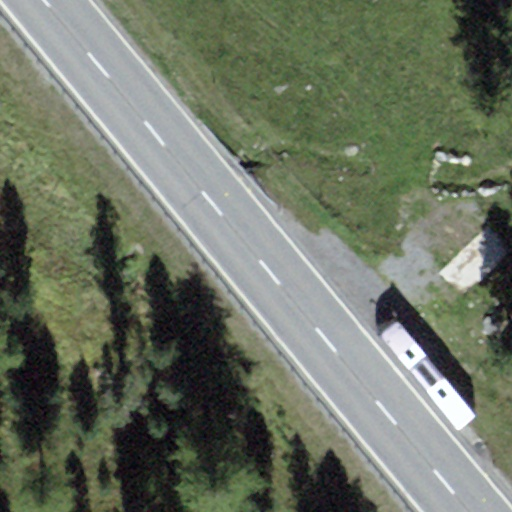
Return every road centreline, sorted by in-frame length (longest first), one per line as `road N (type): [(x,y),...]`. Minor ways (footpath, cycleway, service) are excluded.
road 1 (primary): [(470,511),(328,353),(47,0)]
road 2 (track): [(328,353),(443,231)]
